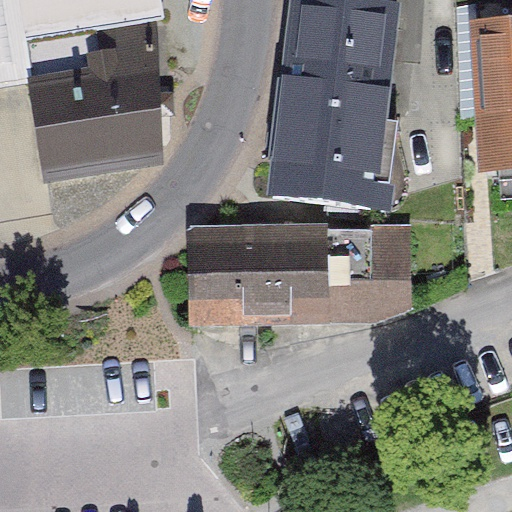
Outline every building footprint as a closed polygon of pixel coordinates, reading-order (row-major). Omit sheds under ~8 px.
[(0,0),(0,90),(37,85),(32,51),(169,31),(163,0),(0,0)] [(290,0),(278,87),(394,103),(408,0),(290,0)] [(511,38),(468,40),(472,181),(511,180),(511,38)] [(158,76),(20,98),(34,184),(172,162),(158,76)] [(379,214),(394,103),(278,87),(263,199),(379,214)] [(406,249),(194,255),(196,328),(408,321),(406,249)]
